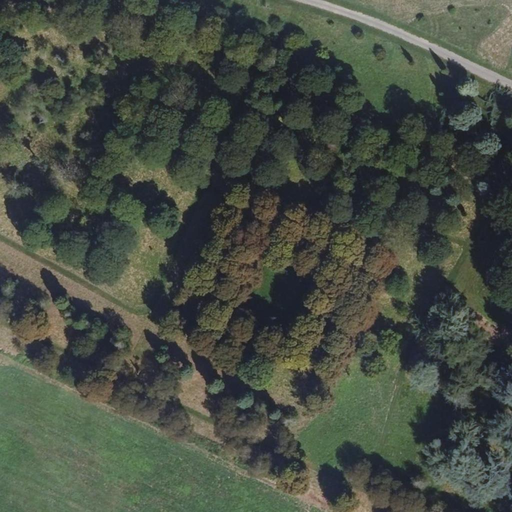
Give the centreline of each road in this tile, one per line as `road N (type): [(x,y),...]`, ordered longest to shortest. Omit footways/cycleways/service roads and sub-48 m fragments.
road 1 (track): [(294,7),(150,304),(130,307),(0,240)]
road 2 (track): [(0,309),(399,511)]
road 3 (track): [(511,162),(405,359),(331,433),(285,454)]
road 4 (track): [(347,418),(130,307)]
